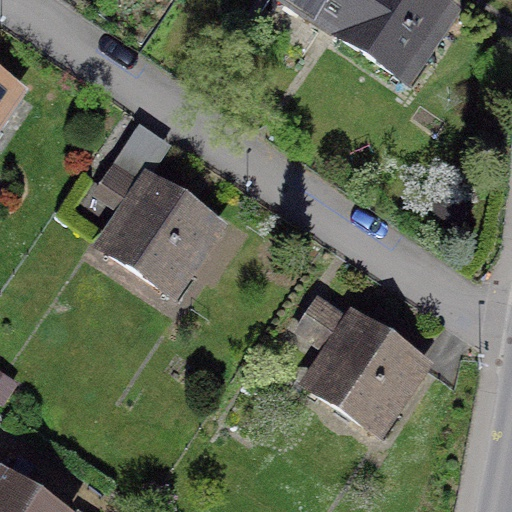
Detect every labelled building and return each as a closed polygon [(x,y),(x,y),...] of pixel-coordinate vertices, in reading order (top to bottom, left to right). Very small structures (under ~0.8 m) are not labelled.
[(279,0),(404,84),(452,13),(434,1),(434,0),(279,0)] [(0,121),(22,88),(0,73),(0,121)] [(143,172),(150,177),(168,147),(136,128),(91,201),(115,214),(143,172)] [(150,177),(143,172),(115,214),(91,250),(175,306),(227,228),(150,177)] [(435,365),(349,308),(345,315),(316,296),(290,334),(320,354),(295,391),(380,447),(435,365)] [(0,468),(0,511),(78,511),(76,510),(74,511),(66,511),(1,468),(0,468)]
